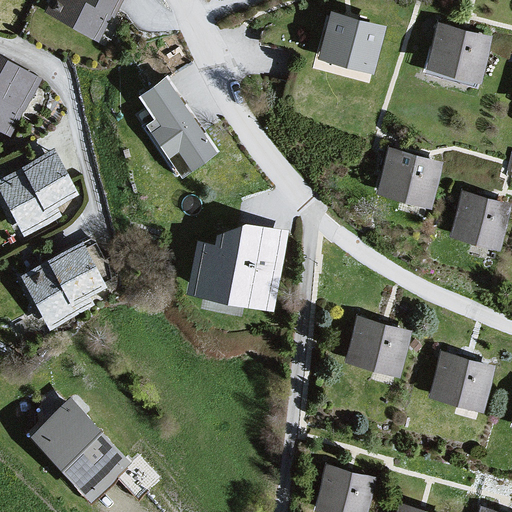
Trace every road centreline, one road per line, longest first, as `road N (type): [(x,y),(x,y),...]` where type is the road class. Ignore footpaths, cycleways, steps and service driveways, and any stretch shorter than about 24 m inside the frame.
road 1 (residential): [(308,221),(278,511)]
road 2 (residential): [(172,0),(308,221)]
road 3 (residential): [(308,221),(408,282),(511,322)]
